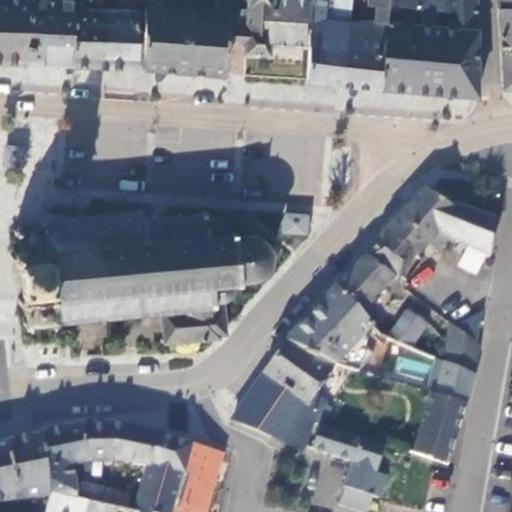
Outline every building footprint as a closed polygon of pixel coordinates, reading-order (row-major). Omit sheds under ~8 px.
[(0,0),(0,62),(28,63),(31,0),(0,0)] [(31,0),(28,63),(72,65),(75,9),(75,0),(66,0),(31,0)] [(75,9),(102,11),(102,0),(75,0),(75,9)] [(165,0),(144,0),(145,9),(148,6),(166,7),(165,0)] [(215,0),(214,11),(230,12),(232,0),(215,0)] [(270,45),(309,48),(311,0),(250,0),(248,28),(247,42),(246,54),(269,56),(270,45)] [(311,0),(309,48),(307,82),(342,85),(349,22),(351,0),(311,0)] [(342,85),(380,88),(386,22),(387,0),(368,0),(368,5),(374,6),(373,20),(349,22),(342,85)] [(439,13),(439,26),(386,22),(380,88),(408,91),(437,93),(478,97),(475,0),(447,0),(447,13),(439,13)] [(387,0),(386,22),(439,26),(439,13),(447,13),(447,0),(387,0)] [(511,0),(497,0),(503,89),(511,89),(511,0)] [(144,68),(144,69),(168,71),(184,72),(226,75),(228,41),(229,26),(230,12),(214,11),(166,7),(148,6),(145,9),(144,68)] [(75,9),(72,65),(104,67),(105,11),(102,11),(75,9)] [(105,11),(104,67),(137,68),(137,12),(105,11)] [(238,42),(247,42),(248,28),(229,26),(228,41),(238,42)] [(483,255),(489,258),(494,219),(462,208),(455,206),(454,209),(424,190),(413,203),(386,233),(415,255),(417,256),(417,255),(428,243),(438,251),(448,239),(468,248),(466,249),(464,251),(462,252),(461,255),(460,257),(460,259),(460,262),(461,264),(462,266),(464,268),(466,270),(468,271),(471,271),(473,271),(476,270),(478,269),(480,268),(482,266),(483,264),(484,262),(484,259),(483,257),(483,255)] [(177,215),(177,217),(157,219),(156,217),(152,217),(152,219),(132,221),(132,219),(127,219),(127,221),(107,223),(107,221),(102,222),(102,224),(82,226),(82,224),(77,224),(77,226),(57,228),(57,226),(48,227),(48,223),(43,224),(43,227),(22,229),(22,226),(17,226),(17,230),(14,230),(14,235),(18,235),(19,250),(14,251),(14,254),(11,255),(11,261),(19,260),(22,298),(18,298),(18,304),(23,304),(25,321),(23,321),(23,326),(26,326),(27,329),(32,329),(31,325),(52,323),(52,327),(57,326),(57,323),(66,322),(65,320),(86,318),(86,320),(91,320),(90,318),(111,316),(111,318),(116,317),(115,315),(136,313),(136,315),(141,315),(141,313),(161,311),(164,339),(161,339),(161,343),(164,343),(164,346),(168,345),(168,342),(214,338),(215,341),(218,340),(218,337),(221,337),(221,335),(226,334),(223,301),(224,300),(226,300),(227,299),(228,298),(229,297),(230,296),(231,295),(232,293),(232,292),(232,290),(232,289),(232,287),(232,286),(231,285),(230,283),(229,282),(234,282),(235,285),(240,285),(239,280),(250,279),(253,279),(255,278),(257,277),(260,276),(262,274),(264,273),(265,271),(267,269),(268,267),(269,265),(270,262),(270,260),(270,257),(270,255),(270,252),(269,250),(269,248),(267,245),(266,243),(264,241),(263,240),(261,238),(258,237),(256,236),(254,235),(251,234),(249,234),(246,234),(235,235),(235,230),(230,231),(230,235),(225,235),(225,234),(226,232),(226,231),(226,230),(226,228),(226,227),(226,225),(225,224),(225,223),(224,221),(223,220),(221,219),(220,219),(219,218),(217,218),(216,218),(214,218),(210,218),(210,214),(206,214),(206,212),(202,212),(202,214),(182,216),(181,214),(177,215)] [(281,213),(281,235),(308,235),(308,214),(281,213)] [(397,280),(415,255),(386,233),(367,258),(389,276),(391,275),(394,277),(397,280)] [(360,315),(386,287),(393,279),(389,276),(367,258),(365,257),(337,288),(360,315)] [(318,308),(357,343),(372,327),(360,315),(337,288),(318,308)] [(372,357),(357,343),(318,308),(286,342),(334,367),(357,373),(372,357)] [(426,328),(428,324),(409,309),(399,323),(395,320),(389,330),(392,333),(389,338),(410,348),(425,327),(426,328)] [(52,341),(53,360),(81,358),(80,350),(95,350),(95,346),(109,345),(107,323),(77,325),(78,340),(52,341)] [(450,324),(447,344),(476,360),(478,345),(477,344),(450,323),(450,324)] [(314,393),(334,367),(286,342),(263,375),(319,414),(327,402),(314,393)] [(447,344),(445,363),(474,375),(476,360),(447,344)] [(433,358),(424,392),(426,393),(435,395),(444,363),(433,358)] [(444,363),(435,395),(466,404),(474,375),(445,363),(444,363)] [(263,375),(232,421),(303,451),(315,423),(319,414),(263,375)] [(435,395),(426,393),(409,453),(448,465),(457,436),(466,404),(435,395)] [(112,462),(118,463),(120,425),(116,424),(113,423),(107,423),(83,424),(82,424),(85,464),(112,462)] [(72,467),(85,464),(82,424),(70,427),(38,435),(50,494),(75,500),(74,484),(72,467)] [(120,425),(118,463),(147,468),(148,468),(151,433),(128,427),(120,425)] [(344,488),(372,497),(378,499),(385,476),(375,473),(384,445),(360,437),(359,440),(318,427),(311,449),(352,462),(344,488)] [(171,511),(176,497),(207,505),(221,455),(211,452),(191,446),(191,445),(165,437),(151,433),(148,468),(147,468),(136,508),(131,507),(129,511),(171,511)] [(88,511),(90,504),(81,502),(75,500),(50,494),(38,435),(21,439),(0,443),(0,451),(12,503),(52,498),(48,511),(88,511)] [(0,504),(12,503),(0,451),(0,504)] [(314,502),(331,505),(337,469),(320,466),(314,502)] [(82,486),(74,484),(75,500),(81,502),(82,486)] [(111,492),(91,488),(82,486),(81,502),(90,504),(107,508),(111,492)] [(362,511),(367,511),(372,497),(344,488),(338,504),(362,511)] [(111,492),(107,508),(112,509),(123,511),(124,511),(126,505),(128,497),(111,492)] [(176,497),(171,511),(204,511),(207,505),(176,497)]
